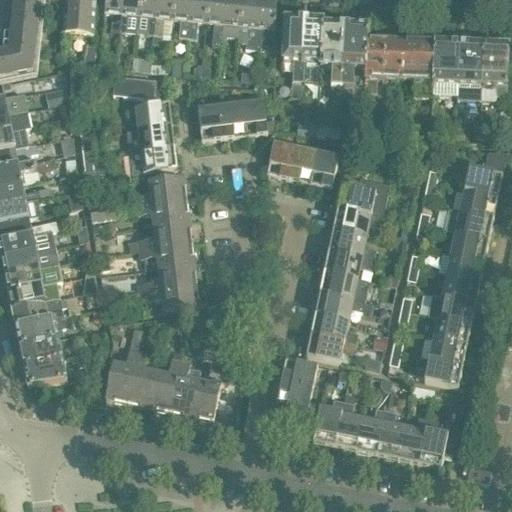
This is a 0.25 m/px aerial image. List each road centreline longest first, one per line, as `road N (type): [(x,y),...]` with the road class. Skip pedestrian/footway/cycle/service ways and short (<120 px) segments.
road 1 (residential): [(45,439),(248,482)]
road 2 (residential): [(270,331),(297,226),(287,210),(238,202)]
road 3 (residential): [(248,482),(270,331)]
road 4 (residential): [(248,482),(389,511)]
road 5 (residential): [(270,331),(247,306),(238,202)]
